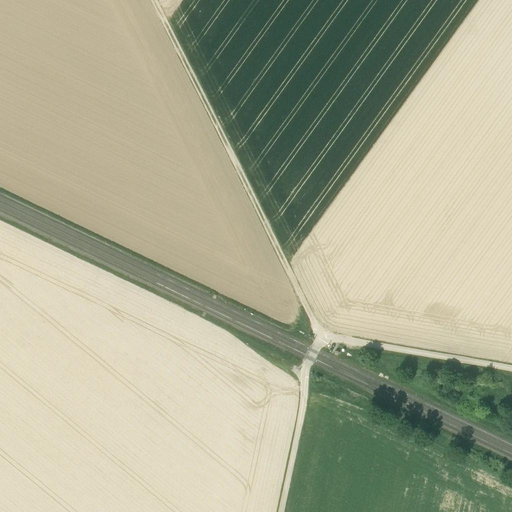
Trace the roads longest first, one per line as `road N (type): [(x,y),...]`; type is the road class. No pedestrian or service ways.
road 1 (track): [(306,376),(321,336),(151,0)]
road 2 (unclassified): [(511,370),(321,336)]
road 3 (track): [(280,511),(306,376)]
